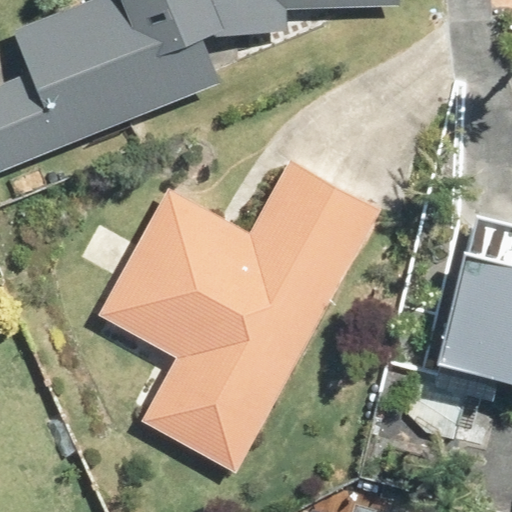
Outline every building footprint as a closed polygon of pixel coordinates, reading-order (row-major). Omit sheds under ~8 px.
[(83,0),(11,31),(28,71),(0,82),(0,168),(217,80),(200,37),(208,34),(287,31),(285,8),(395,5),(394,0),(83,0)] [(174,358),(140,421),(233,473),(379,208),(289,159),(248,233),(165,187),(95,315),(174,358)] [(43,166),(13,179),(19,193),(50,181),(43,166)] [(463,249),(434,363),(511,382),(511,222),(478,214),(468,251),(463,249)] [(425,511),(355,493),(350,511),(425,511)]
